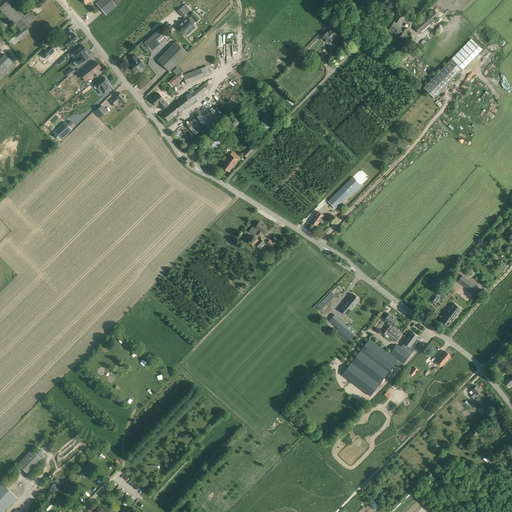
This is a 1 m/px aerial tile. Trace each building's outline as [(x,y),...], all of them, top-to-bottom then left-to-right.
[(24,15),(9,0),(7,0),(0,7),(0,9),(21,31),(36,17),(30,11),(27,13),(24,15)] [(120,2),(118,0),(99,0),(96,4),(105,15),(120,2)] [(185,4),(178,11),(184,17),(191,10),(185,4)] [(419,33),(420,33),(430,24),(439,16),(434,10),(414,27),(419,33)] [(395,21),(390,29),(399,35),(398,36),(402,38),(408,30),(401,25),(406,16),(400,12),(394,21),(395,21)] [(181,25),(178,27),(184,33),(194,24),(193,24),(196,22),(199,19),(194,13),(190,16),(191,16),(188,18),(183,23),(182,23),(181,24),(181,25)] [(172,26),(174,24),(170,20),(164,27),(170,33),(174,28),(172,26)] [(330,24),(338,32),(341,29),(333,21),(330,24)] [(14,36),(11,32),(5,37),(12,46),(29,33),(26,28),(14,36)] [(327,32),(323,37),(329,43),(334,38),(337,35),(331,28),(327,32)] [(159,30),(141,45),(149,54),(167,38),(159,30)] [(68,48),(78,39),(73,33),(70,35),(67,38),(63,41),(68,48)] [(454,57),(465,67),(482,49),(471,39),(454,57)] [(187,53),(176,42),(158,60),(169,71),(187,53)] [(51,45),(43,53),(44,54),(43,55),(46,59),(54,51),(53,50),(55,49),(52,46),(51,45)] [(82,45),(73,52),(78,57),(79,58),(75,60),(79,64),(82,62),(89,57),(86,53),(85,54),(84,52),(86,50),(82,45)] [(57,60),(64,54),(62,52),(55,58),(57,60)] [(4,54),(0,58),(0,79),(15,65),(4,54)] [(135,71),(144,65),(139,59),(135,55),(130,59),(133,62),(133,63),(130,66),(135,71)] [(435,98),(463,69),(452,59),(424,88),(435,98)] [(79,73),(77,74),(80,78),(82,77),(85,81),(95,73),(99,70),(98,70),(101,68),(95,61),(89,66),(88,65),(79,73)] [(183,75),(184,79),(186,84),(210,74),(207,66),(183,75)] [(72,68),(66,73),(68,76),(74,71),(72,68)] [(170,81),(168,82),(172,88),(174,86),(184,79),(183,75),(177,68),(173,71),(176,75),(169,81),(170,81)] [(103,78),(94,85),(97,89),(99,87),(104,93),(111,88),(107,82),(108,81),(104,77),(103,78)] [(171,106),(168,109),(169,109),(174,117),(196,100),(195,99),(207,89),(206,88),(209,85),(207,82),(206,82),(203,85),(194,92),(193,90),(190,92),(171,106)] [(120,93),(116,96),(116,97),(111,101),(114,105),(119,101),(122,104),(127,101),(120,93)] [(159,93),(152,98),(162,110),(169,105),(159,93)] [(106,111),(102,106),(95,111),(99,117),(106,111)] [(174,117),(169,109),(163,114),(168,121),(174,117)] [(197,117),(187,124),(195,135),(207,126),(205,123),(203,125),(197,117)] [(270,127),(265,122),(260,127),(265,132),(270,127)] [(58,128),(53,133),(60,140),(72,129),(67,124),(60,131),(58,128)] [(250,147),(244,154),(247,157),(254,150),(250,147)] [(225,162),(222,167),(229,172),(238,160),(231,154),(228,158),(225,162)] [(351,196),(361,186),(353,177),(342,187),(351,196)] [(342,188),(328,201),(335,209),(349,195),(342,188)] [(317,226),(324,216),(319,212),(311,222),(317,226)] [(268,226),(260,222),(255,228),(256,228),(255,229),(252,227),(249,232),(255,236),(257,234),(262,237),(264,233),(263,233),(268,226)] [(254,248),(256,246),(259,248),(260,249),(264,245),(263,244),(264,242),(261,239),(258,242),(258,241),(258,240),(255,237),(250,242),(253,246),(252,246),(254,248)] [(438,277),(431,285),(435,289),(442,280),(438,277)] [(465,288),(472,293),(477,287),(470,281),(465,288)] [(335,295),(331,292),(317,306),(320,310),(335,295)] [(360,299),(354,294),(349,300),(348,299),(340,309),(347,315),(355,305),(360,299)] [(445,315),(445,316),(442,320),(449,326),(452,321),(453,322),(462,310),(454,303),(446,313),(446,314),(445,315)] [(350,341),(357,332),(349,324),(348,325),(335,314),(329,321),(337,328),(336,329),(350,341)] [(389,314),(385,320),(389,324),(386,327),(388,327),(391,328),(392,326),(392,327),(393,327),(393,326),(398,320),(389,314)] [(386,327),(382,332),(386,335),(387,333),(392,337),(396,340),(400,335),(399,335),(401,333),(402,332),(393,326),(393,327),(392,327),(392,326),(391,328),(388,327),(386,327)] [(342,374),(369,394),(370,395),(395,363),(400,367),(403,364),(411,354),(421,341),(417,339),(417,338),(419,336),(418,336),(413,332),(401,347),(399,346),(396,346),(390,354),(389,354),(369,339),(342,374)] [(451,356),(445,351),(436,362),(442,367),(451,356)] [(415,367),(409,373),(410,373),(407,377),(410,379),(413,376),(419,370),(415,367)] [(426,378),(430,372),(428,370),(422,379),(424,380),(426,377),(426,378)] [(477,394),(482,390),(480,387),(479,388),(477,386),(472,390),(469,392),(471,394),(472,395),(471,396),(474,400),(485,412),(489,408),(477,394)] [(31,449),(17,464),(28,475),(42,460),(31,449)] [(0,511),(3,511),(17,498),(0,482),(0,481),(0,511)] [(54,483),(48,489),(54,495),(60,489),(54,483)] [(373,500),(370,503),(376,509),(379,507),(373,500)]
